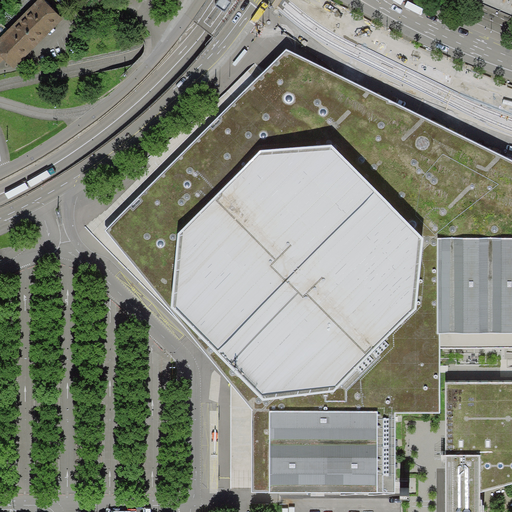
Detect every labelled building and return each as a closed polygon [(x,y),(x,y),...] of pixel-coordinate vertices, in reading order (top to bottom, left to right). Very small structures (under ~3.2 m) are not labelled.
[(0,40),(0,52),(4,56),(13,65),(33,45),(61,17),(44,0),(38,0),(9,30),(0,40)] [(347,25),(343,26),(340,28),(339,31),(341,34),(355,42),(388,59),(435,80),(452,86),(457,86),(460,84),(460,81),(459,78),(418,61),(362,33),(347,25)] [(247,51),(245,49),(233,63),(235,65),(247,51)] [(229,109),(107,232),(251,410),(251,493),(396,494),(396,413),(442,415),(441,351),(511,348),(511,161),(286,51),(229,109)] [(511,511),(511,383),(447,384),(446,511),(511,511)]
